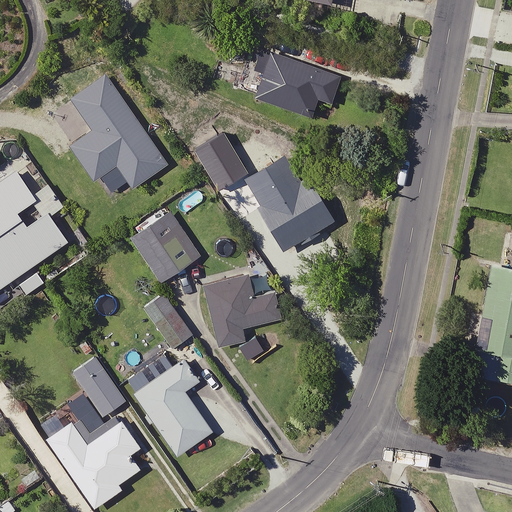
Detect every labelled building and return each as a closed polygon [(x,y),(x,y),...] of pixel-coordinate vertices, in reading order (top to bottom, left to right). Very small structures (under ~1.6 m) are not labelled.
[(228,59),(221,79),(256,91),(254,95),(312,115),(318,96),(332,101),(341,74),(262,46),(254,68),(228,59)] [(167,164),(107,75),(72,99),(93,130),(71,144),(95,179),(118,164),(133,187),(167,164)] [(226,130),(206,105),(183,124),(204,148),(226,130)] [(259,205),(285,249),(300,240),(301,242),(320,231),(318,229),(338,218),(311,173),(302,179),(289,157),(249,180),(263,204),(259,205)] [(38,198),(18,170),(0,182),(0,287),(68,241),(47,211),(29,224),(19,211),(38,198)] [(199,255),(171,212),(133,237),(162,280),(199,255)] [(502,266),(492,265),(483,314),(477,345),(480,346),(475,374),(511,381),(511,241),(506,240),(502,266)] [(255,296),(249,274),(204,286),(219,344),(246,337),(243,326),(281,316),(274,290),(255,296)] [(193,333),(167,293),(147,306),(173,346),(193,333)] [(175,364),(160,342),(141,355),(135,346),(115,360),(149,410),(145,413),(151,422),(155,419),(178,453),(212,430),(185,389),(200,379),(186,357),(175,364)] [(125,399),(96,356),(75,371),(104,414),(125,399)] [(139,446),(119,416),(88,436),(78,420),(50,438),(95,506),(120,490),(116,484),(140,469),(130,453),(139,446)]
